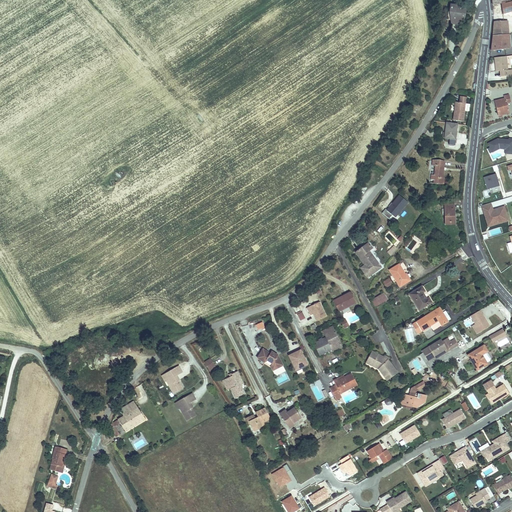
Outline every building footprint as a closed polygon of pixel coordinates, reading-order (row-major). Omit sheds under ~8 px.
[(511,0),(489,0),(490,8),(499,7),(511,3),(511,0)] [(511,3),(499,7),(501,16),(511,13),(511,3)] [(465,13),(449,13),(450,18),(453,18),(453,31),(463,31),(463,19),(465,19),(465,13)] [(491,26),(489,53),(509,51),(504,24),(502,24),(491,26)] [(511,69),(508,70),(506,56),(495,58),(497,72),(501,71),(502,77),(511,75),(511,69)] [(505,99),(496,101),(499,115),(509,113),(507,103),(511,102),(509,95),(505,96),(505,99)] [(464,121),(466,99),(460,98),(460,104),(456,104),(454,120),(464,121)] [(455,140),(457,125),(446,124),(445,139),(455,140)] [(510,154),(511,143),(506,143),(506,144),(498,143),(498,145),(496,144),(495,143),(485,148),(489,157),(497,153),(502,153),(510,154)] [(440,161),(434,161),(434,166),(436,166),(436,175),(433,175),(432,180),(435,180),(435,185),(445,186),(446,180),(445,180),(446,163),(440,161)] [(497,190),(493,178),(481,182),(485,194),(497,190)] [(509,198),(498,201),(499,201),(497,202),(498,205),(511,201),(511,191),(508,193),(509,198)] [(394,214),(407,199),(399,192),(386,207),(385,205),(381,209),(388,216),(391,212),(394,214)] [(455,207),(446,207),(446,226),(455,226),(455,207)] [(506,225),(502,211),(491,215),(488,207),(479,210),(485,228),(495,224),(496,228),(506,225)] [(366,238),(354,247),(363,260),(359,263),(365,271),(378,262),(367,245),(370,243),(366,238)] [(413,239),(407,249),(414,253),(420,243),(413,239)] [(393,245),(387,254),(391,257),(397,248),(393,245)] [(399,260),(390,265),(400,282),(410,276),(399,260)] [(394,281),(390,275),(384,278),(387,285),(394,281)] [(423,284),(411,292),(420,308),(433,300),(430,296),(428,297),(423,290),(426,289),(423,284)] [(384,290),(371,298),(375,305),(388,297),(384,290)] [(342,299),(333,303),(338,311),(346,307),(354,303),(348,292),(340,296),(342,299)] [(318,302),(308,307),(311,315),(315,321),(325,316),(318,302)] [(441,305),(423,316),(428,325),(440,318),(443,323),(450,319),(441,305)] [(480,311),(470,317),(475,324),(472,326),(476,334),(489,326),(480,311)] [(300,322),(306,319),(303,312),(297,315),(300,322)] [(321,355),(335,347),(334,345),(339,342),(331,327),(322,331),(325,338),(314,344),(319,355),(321,355)] [(509,333),(505,328),(498,332),(501,337),(509,333)] [(501,337),(498,332),(493,335),(496,340),(501,337)] [(443,339),(425,350),(426,352),(431,359),(438,355),(437,355),(449,348),(450,350),(461,344),(458,340),(452,343),(449,338),(444,341),(443,339)] [(488,361),(484,353),(489,350),(490,349),(487,344),(470,353),(479,368),(489,362),(488,361)] [(439,357),(450,350),(449,348),(437,355),(438,355),(439,357)] [(281,362),(277,355),(274,353),(272,356),(269,354),(263,349),(257,358),(264,363),(266,360),(272,364),(273,366),(281,362)] [(300,349),(289,355),(295,369),(306,364),(300,349)] [(373,350),(370,356),(373,357),(370,363),(380,368),(385,374),(389,371),(392,375),(398,369),(389,358),(387,360),(383,358),(384,356),(373,350)] [(492,357),(489,350),(484,353),(488,361),(492,359),(492,357)] [(418,355),(414,358),(419,366),(423,363),(418,355)] [(209,356),(204,360),(209,369),(215,365),(209,356)] [(273,371),(283,365),(281,362),(273,366),(272,364),(270,366),(273,371)] [(178,366),(164,374),(168,380),(166,382),(174,394),(183,388),(178,381),(175,376),(177,375),(182,372),(178,366)] [(233,374),(226,377),(235,396),(244,391),(240,384),(243,383),(237,370),(232,373),(233,374)] [(329,388),(334,398),(339,396),(357,386),(351,375),(338,382),(336,379),(332,382),(334,385),(329,388)] [(403,394),(400,404),(414,409),(415,407),(416,408),(423,404),(425,397),(418,395),(417,396),(414,395),(415,393),(426,386),(423,382),(411,389),(409,396),(403,394)] [(502,397),(511,392),(505,383),(497,388),(495,384),(488,389),(490,392),(493,396),(490,397),(493,403),(501,398),(500,397),(502,396),(502,397)] [(191,391),(177,399),(181,405),(179,406),(186,419),(195,413),(191,406),(188,401),(189,401),(195,397),(191,391)] [(120,411),(124,417),(138,409),(131,397),(123,403),(126,408),(120,411)] [(252,414),(246,417),(249,423),(250,423),(253,428),(263,424),(261,420),(268,417),(263,407),(255,411),(257,414),(253,416),(252,414)] [(301,417),(295,408),(293,409),(292,408),(287,412),(285,409),(280,413),(290,427),(295,424),(295,423),(298,420),(297,419),(301,417)] [(457,422),(457,421),(459,420),(460,421),(467,417),(462,408),(443,419),(449,428),(457,422)] [(138,409),(124,417),(110,426),(113,432),(112,433),(115,438),(119,435),(114,428),(120,424),(125,432),(145,420),(138,409)] [(404,431),(401,434),(406,443),(421,434),(416,425),(410,428),(411,429),(405,433),(404,431)] [(507,432),(494,440),(496,442),(497,445),(485,452),(488,456),(490,460),(511,448),(507,442),(511,439),(507,432)] [(497,445),(496,442),(482,451),(486,457),(488,456),(485,452),(497,445)] [(379,443),(367,451),(372,459),(379,454),(384,462),(391,457),(387,450),(384,451),(379,443)] [(477,462),(467,446),(451,455),(456,464),(463,459),(468,467),(477,462)] [(47,469),(57,471),(59,463),(62,464),(64,455),(63,454),(64,450),(56,448),(52,459),(50,458),(47,469)] [(345,470),(355,463),(351,457),(341,463),(345,470)] [(440,460),(437,462),(442,470),(445,468),(440,460)] [(442,470),(437,462),(432,465),(433,466),(429,469),(428,467),(418,473),(425,483),(439,475),(440,477),(444,474),(442,470)] [(511,478),(509,474),(492,484),(498,493),(502,491),(501,490),(507,486),(508,489),(511,486),(511,478)] [(440,477),(439,475),(425,483),(426,485),(440,477)] [(474,492),(476,495),(481,492),(482,494),(487,491),(484,486),(474,492)] [(382,511),(387,511),(392,510),(393,511),(400,508),(413,500),(407,491),(396,498),(394,500),(393,499),(387,502),(389,504),(381,509),(382,511)] [(481,492),(476,495),(470,499),(476,508),(486,502),(485,500),(490,496),(487,491),(482,494),(481,492)] [(465,511),(459,502),(448,509),(449,511),(465,511)]
